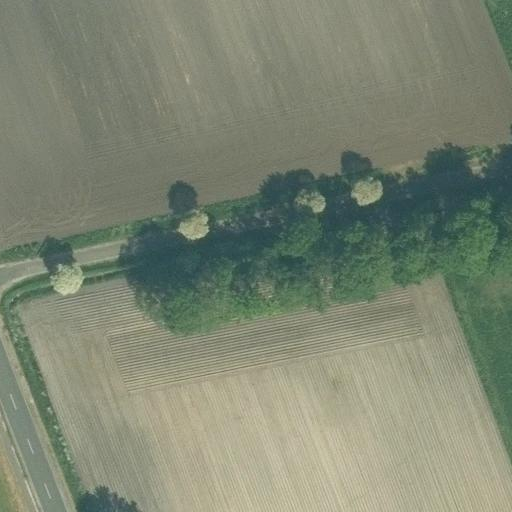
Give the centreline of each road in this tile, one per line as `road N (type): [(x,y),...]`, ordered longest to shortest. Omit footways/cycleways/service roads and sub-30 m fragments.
road 1 (unclassified): [(0,276),(511,164)]
road 2 (tertiary): [(55,511),(0,368)]
